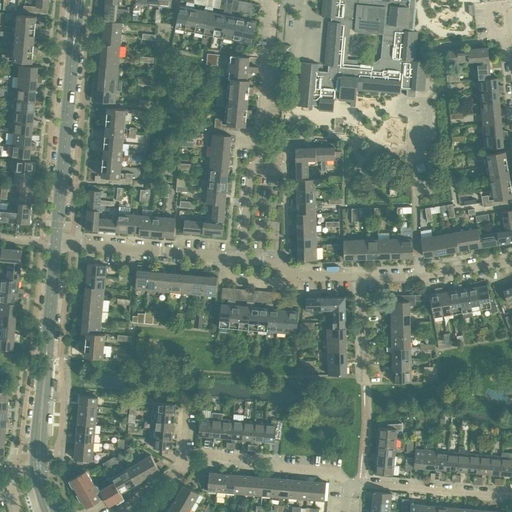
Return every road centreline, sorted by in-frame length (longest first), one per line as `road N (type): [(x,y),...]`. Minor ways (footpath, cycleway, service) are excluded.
road 1 (residential): [(242,258),(261,149),(272,0)]
road 2 (tertiary): [(54,242),(76,0)]
road 3 (tertiary): [(38,467),(54,242)]
road 4 (residential): [(185,467),(196,454),(263,459),(334,470),(350,485)]
road 5 (residential): [(227,257),(54,242)]
road 6 (residential): [(511,495),(350,485)]
road 7 (residential): [(362,277),(511,261)]
